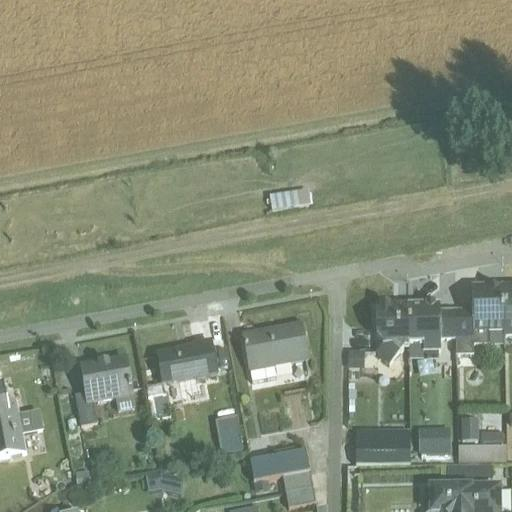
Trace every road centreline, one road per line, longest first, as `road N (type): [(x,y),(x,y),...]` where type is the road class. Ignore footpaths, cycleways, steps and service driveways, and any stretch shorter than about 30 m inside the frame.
road 1 (residential): [(511,256),(402,276),(394,265),(0,339)]
road 2 (track): [(0,288),(511,192)]
